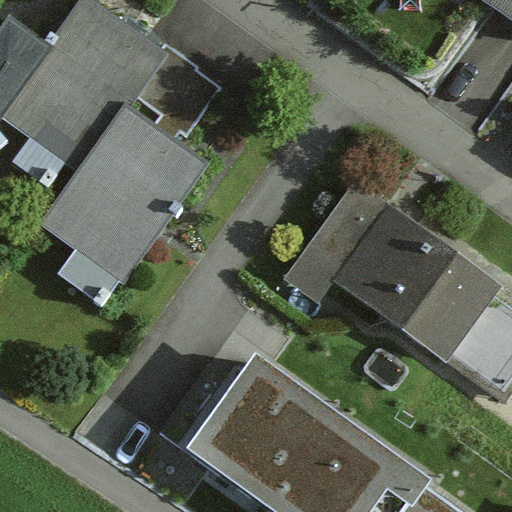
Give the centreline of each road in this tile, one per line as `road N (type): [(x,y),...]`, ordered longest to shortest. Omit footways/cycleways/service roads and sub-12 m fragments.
road 1 (residential): [(247,0),(511,190)]
road 2 (unclassified): [(0,409),(154,511)]
